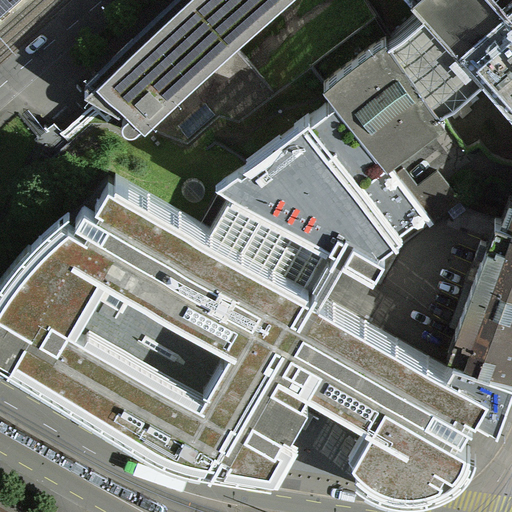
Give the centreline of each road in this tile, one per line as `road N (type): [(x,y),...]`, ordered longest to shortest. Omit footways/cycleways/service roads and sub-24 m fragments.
road 1 (primary): [(340,511),(160,474),(0,388)]
road 2 (primary): [(0,440),(122,511)]
road 3 (secondary): [(0,87),(101,0)]
